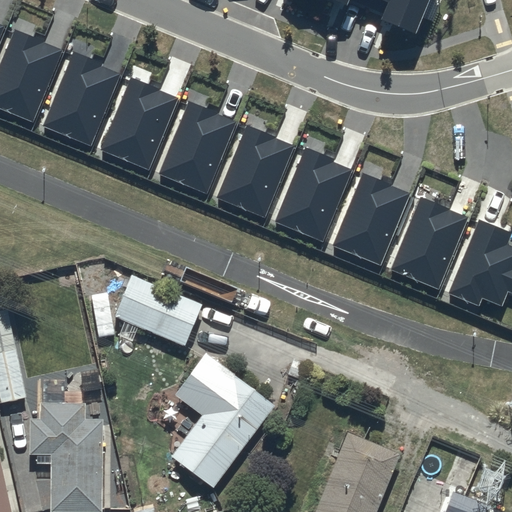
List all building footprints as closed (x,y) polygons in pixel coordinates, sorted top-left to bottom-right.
[(63,51),(19,33),(0,78),(0,105),(35,119),(63,51)] [(120,74),(76,56),(48,124),(92,142),(120,74)] [(174,96),(130,78),(102,146),(146,164),(174,96)] [(233,123),(189,105),(162,173),(205,191),(233,123)] [(290,145),(246,127),(218,196),(262,214),(290,145)] [(348,169),(304,151),(276,220),(320,237),(348,169)] [(407,194),(363,177),(335,245),(379,263),(407,194)] [(465,218),(421,201),(393,269),(437,287),(465,218)] [(506,236),(481,225),(454,293),(477,303),(480,295),(502,304),(508,290),(511,291),(511,249),(502,246),(506,236)] [(128,278),(112,318),(182,347),(198,306),(128,278)] [(209,304),(202,319),(244,337),(250,322),(209,304)] [(0,334),(0,396),(0,398),(27,392),(17,342),(8,344),(6,333),(0,334)] [(176,401),(202,419),(174,459),(217,489),(277,405),(208,356),(176,401)] [(55,467),(54,511),(106,511),(108,423),(91,423),(91,405),(44,404),(44,422),(34,422),(34,457),(40,457),(40,467),(55,467)] [(378,511),(400,459),(348,436),(317,511),(378,511)] [(10,511),(0,456),(0,511),(10,511)] [(491,511),(492,509),(455,496),(448,511),(491,511)]
